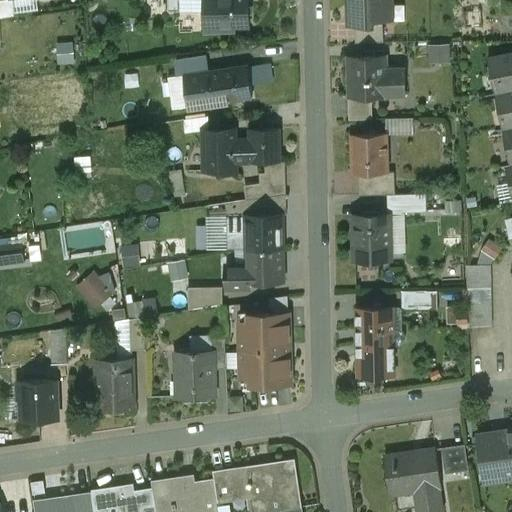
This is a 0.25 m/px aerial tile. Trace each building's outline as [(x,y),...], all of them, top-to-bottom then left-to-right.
[(0,0),(0,19),(14,17),(12,0),(0,0)] [(167,0),(168,13),(179,12),(178,0),(167,0)] [(248,0),(178,0),(179,12),(204,12),(204,33),(235,33),(235,27),(249,27),(248,0)] [(391,6),(390,0),(348,0),(349,10),(352,13),(353,26),(355,26),(373,25),(373,20),(383,20),(386,20),(386,11),(391,6)] [(383,20),(373,20),(373,25),(355,26),(355,44),(383,43),(383,20)] [(59,43),(61,63),(77,62),(76,41),(59,43)] [(452,62),(452,43),(431,43),(430,62),(452,62)] [(511,52),(488,58),(495,94),(511,90),(511,52)] [(385,56),(349,57),(350,97),(372,96),(386,96),(386,95),(385,70),(385,56)] [(247,66),(184,75),(186,91),(188,107),(189,107),(252,98),(247,66)] [(404,70),(385,70),(386,95),(405,95),(404,70)] [(511,90),(495,94),(503,129),(511,127),(511,90)] [(186,91),(154,95),(157,116),(190,112),(189,107),(188,107),(186,91)] [(372,96),(350,97),(349,97),(349,120),(372,119),(372,96)] [(416,132),(415,116),(388,116),(389,132),(416,132)] [(511,127),(503,129),(510,164),(506,165),(506,166),(511,164),(511,127)] [(280,129),(249,130),(250,160),(250,162),(264,162),(280,161),(280,129)] [(235,130),(203,131),(204,170),(219,170),(221,172),(236,172),(236,161),(250,160),(249,141),(235,142),(235,130)] [(387,133),(351,134),(352,174),(388,173),(388,172),(387,133)] [(280,161),(264,162),(265,173),(259,173),(260,197),(286,194),(285,161),(280,161)] [(181,170),(169,172),(172,197),(185,195),(181,170)] [(388,173),(352,174),(353,175),(358,174),(359,196),(387,195),(395,195),(394,172),(388,172),(388,173)] [(260,197),(239,201),(241,216),(246,216),(246,215),(282,214),(282,215),(287,215),(286,194),(260,197)] [(395,195),(387,195),(387,215),(388,215),(389,215),(402,215),(402,212),(426,212),(425,194),(395,195)] [(429,198),(429,210),(446,210),(446,199),(429,198)] [(464,211),(464,200),(448,199),(448,211),(464,211)] [(282,214),(246,215),(246,216),(247,249),(251,249),(282,248),(282,215),(282,214)] [(387,215),(354,216),(355,260),(390,259),(389,215),(388,215),(387,215)] [(499,257),(504,246),(490,240),(485,251),(499,257)] [(125,266),(143,264),(140,242),(123,244),(125,266)] [(20,245),(0,248),(0,264),(24,261),(22,245),(20,245)] [(282,248),(251,249),(252,266),(226,266),(227,288),(245,287),(245,283),(283,282),(282,248)] [(174,279),(191,275),(187,258),(171,261),(174,279)] [(491,278),(490,265),(466,266),(467,279),(491,278)] [(120,294),(111,269),(83,278),(91,304),(120,294)] [(491,290),(491,278),(467,279),(467,291),(491,290)] [(223,305),(222,287),(187,287),(188,310),(223,305)] [(427,290),(401,291),(401,305),(427,304),(427,290)] [(491,290),(467,291),(467,303),(491,302),(491,290)] [(137,300),(139,311),(158,306),(155,296),(137,300)] [(287,296),(268,299),(271,314),(288,313),(287,296)] [(491,302),(467,303),(468,315),(492,314),(491,302)] [(393,307),(356,308),(357,347),(394,346),(394,345),(394,331),(393,307)] [(271,314),(248,315),(249,322),(240,322),(242,378),(250,378),(250,385),(290,384),(288,313),(271,314)] [(492,327),(492,314),(468,315),(468,328),(492,327)] [(145,317),(118,321),(119,359),(131,358),(131,350),(146,350),(145,317)] [(67,328),(52,331),(53,365),(68,364),(67,328)] [(401,330),(394,331),(394,345),(401,345),(405,341),(405,334),(401,330)] [(225,339),(212,339),(212,350),(214,350),(214,370),(226,369),(225,339)] [(395,379),(394,346),(357,347),(358,380),(395,379)] [(212,350),(176,352),(177,397),(215,396),(214,370),(214,350),(212,350)] [(119,359),(97,360),(98,410),(134,408),(133,358),(131,358),(119,359)] [(56,381),(17,381),(18,400),(22,400),(23,420),(57,419),(56,381)] [(511,433),(511,431),(477,436),(484,482),(504,479),(504,476),(511,474),(511,433)] [(465,445),(441,448),(445,474),(468,470),(465,445)] [(435,449),(384,456),(390,495),(417,491),(420,511),(439,511),(442,511),(438,487),(441,487),(435,449)] [(277,463),(213,473),(214,480),(217,499),(248,495),(250,511),(266,511),(300,507),(295,476),(280,478),(277,463)] [(185,477),(152,482),(153,489),(156,511),(162,511),(185,509),(185,511),(218,511),(217,499),(214,480),(186,484),(185,477)] [(31,481),(35,497),(47,494),(43,478),(31,481)] [(124,486),(91,491),(92,497),(94,511),(156,511),(153,489),(126,493),(124,486)] [(66,497),(34,502),(36,511),(94,511),(92,497),(66,501),(66,497)]
